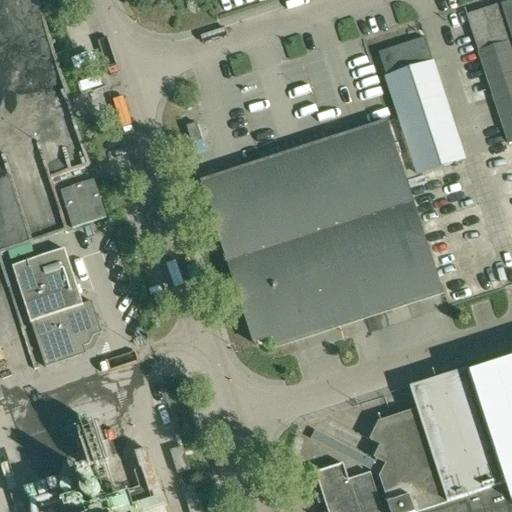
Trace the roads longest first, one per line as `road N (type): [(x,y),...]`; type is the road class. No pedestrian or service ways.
road 1 (unclassified): [(228,418),(121,77)]
road 2 (unclassified): [(228,418),(511,326)]
road 3 (unclassified): [(121,77),(361,0)]
road 4 (unknown): [(0,423),(7,448),(25,468),(47,469),(149,435)]
road 5 (unknown): [(279,188),(369,160),(392,229)]
road 6 (unknown): [(392,229),(434,351)]
